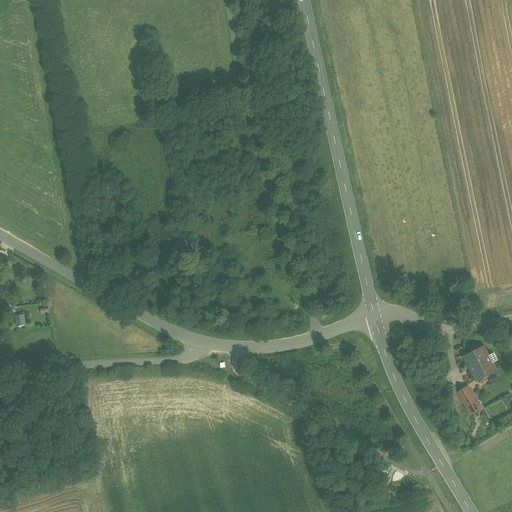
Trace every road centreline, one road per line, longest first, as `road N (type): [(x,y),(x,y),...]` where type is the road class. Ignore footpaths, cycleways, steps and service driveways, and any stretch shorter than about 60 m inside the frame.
road 1 (secondary): [(374,316),(304,0)]
road 2 (unclassified): [(197,341),(0,234)]
road 3 (secondary): [(470,511),(407,405),(374,316)]
road 4 (unclassified): [(197,341),(190,354),(171,361),(0,373)]
road 5 (unclassified): [(374,316),(314,339),(259,348),(197,341)]
road 6 (unclassified): [(511,316),(448,329),(398,314),(374,316)]
